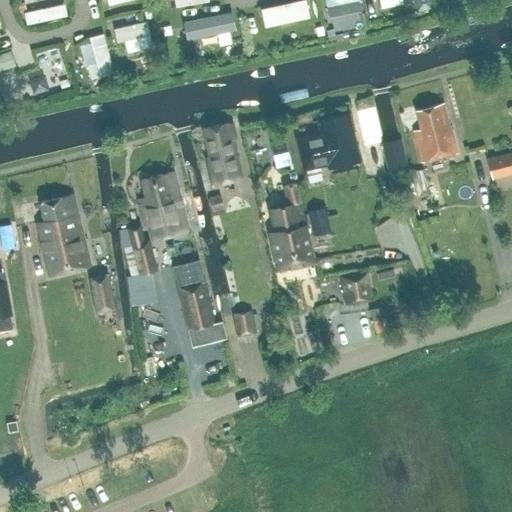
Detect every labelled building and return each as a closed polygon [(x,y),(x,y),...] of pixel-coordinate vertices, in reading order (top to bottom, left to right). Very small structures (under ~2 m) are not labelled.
[(315,0),(318,9),(351,1),(351,0),(315,0)] [(408,0),(411,11),(425,8),(422,0),(408,0)] [(259,6),(261,19),(294,14),(292,1),(259,6)] [(17,13),(20,26),(61,17),(58,5),(17,13)] [(224,11),(191,18),(196,43),(213,40),(211,28),(227,25),(224,11)] [(161,39),(181,35),(178,19),(158,24),(161,39)] [(109,41),(142,36),(140,23),(107,28),(109,41)] [(82,66),(86,79),(107,74),(96,35),(82,39),(89,64),(82,66)] [(0,97),(59,82),(54,63),(35,68),(37,76),(12,83),(4,53),(0,54),(0,97)] [(460,157),(444,92),(417,99),(427,138),(406,144),(409,153),(403,154),(411,189),(425,185),(416,151),(431,146),(436,163),(460,157)] [(364,104),(349,106),(352,129),(367,127),(364,104)] [(306,172),(359,160),(348,114),(317,121),(321,138),(300,141),(306,172)] [(231,122),(203,128),(208,157),(206,157),(211,183),(240,177),(232,138),(235,138),(231,122)] [(269,140),(275,166),(290,163),(284,137),(269,140)] [(511,151),(487,158),(492,178),(511,172),(511,151)] [(188,229),(173,172),(142,180),(146,197),(139,199),(145,224),(155,221),(158,236),(188,229)] [(303,212),(299,192),(296,179),(279,183),(284,205),(270,208),(277,241),(273,242),(278,268),(309,261),(301,225),(308,224),(305,212),(303,212)] [(37,222),(41,241),(82,231),(74,196),(40,205),(44,220),(37,222)] [(423,202),(403,207),(408,225),(427,221),(423,202)] [(325,208),(308,210),(313,235),(331,231),(325,208)] [(91,265),(82,231),(41,241),(50,275),(91,265)] [(132,242),(140,274),(156,270),(148,238),(132,242)] [(190,329),(216,322),(204,279),(199,258),(171,265),(177,286),(179,285),(190,329)] [(0,316),(10,315),(2,272),(0,271),(0,316)] [(373,299),(368,271),(340,276),(345,304),(373,299)] [(96,312),(115,308),(108,272),(89,276),(96,312)] [(236,336),(256,332),(252,309),(232,313),(236,336)] [(203,377),(221,370),(217,360),(199,367),(203,377)]
